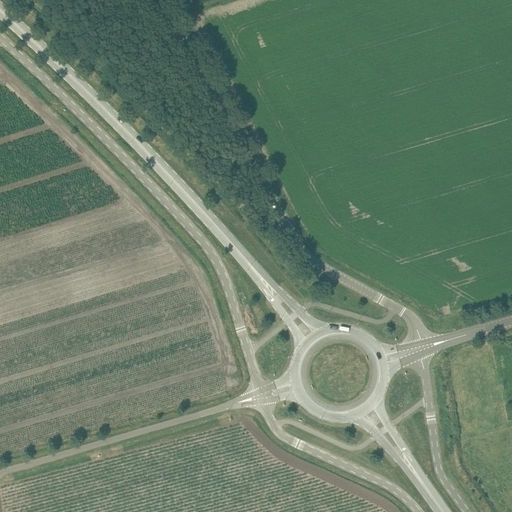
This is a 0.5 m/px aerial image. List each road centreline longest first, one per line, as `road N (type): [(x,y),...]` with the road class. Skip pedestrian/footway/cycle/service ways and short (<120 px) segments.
road 1 (unclassified): [(419,342),(406,314),(309,259),(296,242),(161,0)]
road 2 (unclassified): [(248,353),(205,245),(0,38)]
road 3 (primary): [(259,276),(0,11)]
road 4 (unclassified): [(0,471),(231,404)]
road 5 (unclassified): [(416,511),(389,486),(274,427)]
road 6 (unclassified): [(466,511),(439,473),(421,355)]
